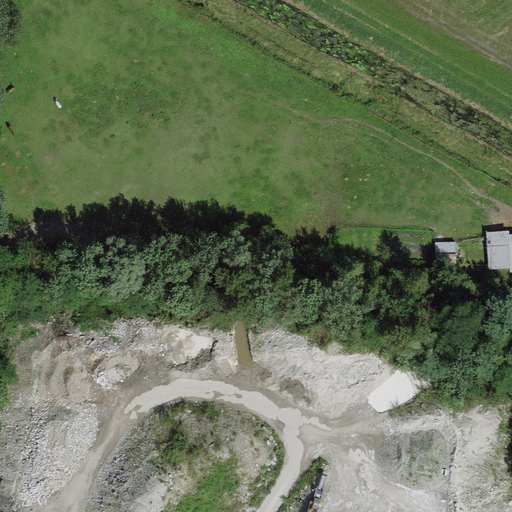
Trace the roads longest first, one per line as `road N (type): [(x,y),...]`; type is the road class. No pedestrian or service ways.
road 1 (track): [(195,0),(511,180)]
road 2 (track): [(325,0),(511,103)]
